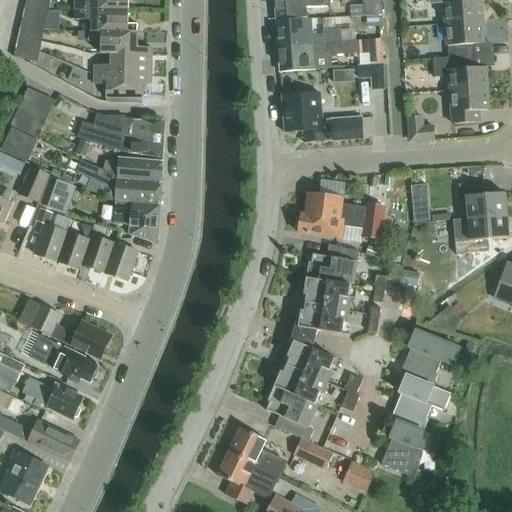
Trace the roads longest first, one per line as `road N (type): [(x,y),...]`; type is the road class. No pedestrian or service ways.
road 1 (tertiary): [(151,324),(178,244),(187,0)]
road 2 (residential): [(266,171),(511,153)]
road 3 (residential): [(152,511),(242,319)]
road 4 (tertiary): [(71,511),(151,324)]
road 5 (residential): [(266,171),(256,0)]
road 6 (residential): [(151,324),(0,268)]
road 7 (residential): [(242,319),(267,225),(266,171)]
road 8 (residential): [(242,319),(377,359)]
